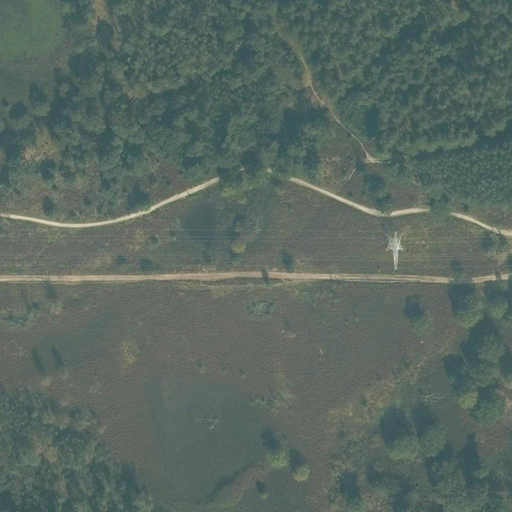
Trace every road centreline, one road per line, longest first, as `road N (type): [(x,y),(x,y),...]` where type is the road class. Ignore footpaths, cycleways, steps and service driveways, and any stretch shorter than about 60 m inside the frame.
road 1 (track): [(511,268),(0,272)]
road 2 (track): [(0,193),(87,131),(121,124),(156,88),(271,4)]
road 3 (track): [(271,4),(326,108),(370,158),(387,162),(511,132)]
